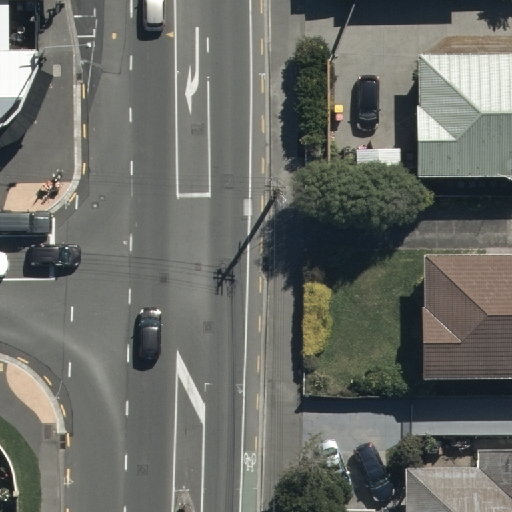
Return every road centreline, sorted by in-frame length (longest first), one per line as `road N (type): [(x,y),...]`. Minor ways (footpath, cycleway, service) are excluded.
road 1 (secondary): [(170,276),(168,0)]
road 2 (secondary): [(172,511),(170,276)]
road 3 (tertiary): [(0,278),(170,276)]
